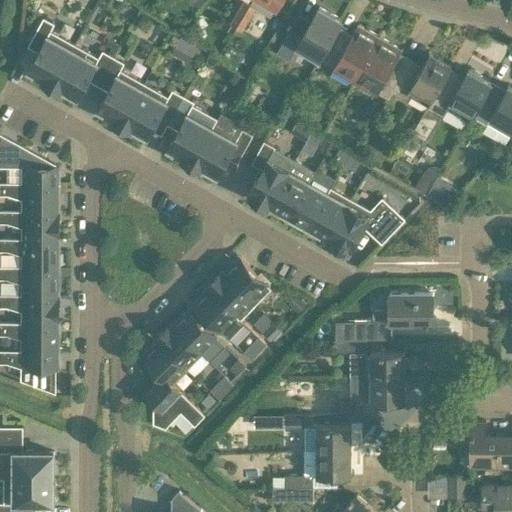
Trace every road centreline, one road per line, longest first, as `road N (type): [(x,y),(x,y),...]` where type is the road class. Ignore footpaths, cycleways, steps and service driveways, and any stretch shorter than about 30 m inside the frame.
road 1 (residential): [(95,142),(96,327)]
road 2 (residential): [(96,327),(86,511)]
road 3 (residential): [(128,511),(120,393),(127,334)]
road 4 (residential): [(415,511),(414,433),(481,371)]
road 5 (residential): [(127,334),(136,314),(231,216)]
road 6 (residential): [(231,216),(95,142)]
road 7 (residential): [(481,371),(477,225)]
road 8 (residential): [(231,216),(340,275)]
